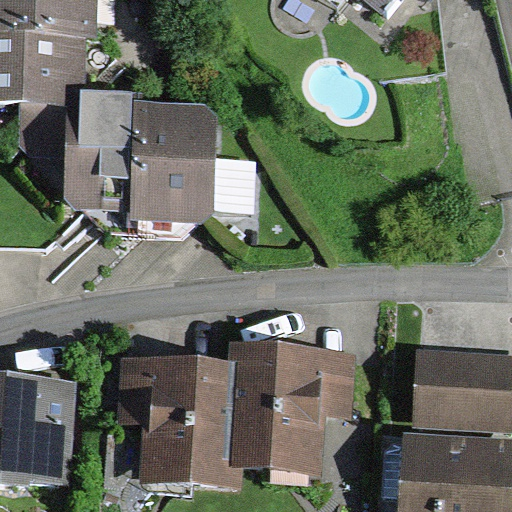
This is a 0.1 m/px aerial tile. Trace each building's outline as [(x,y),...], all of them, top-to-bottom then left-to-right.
[(0,0),(0,42),(82,43),(82,0),(0,0)] [(414,0),(371,0),(400,20),(414,0)] [(0,42),(0,106),(81,108),(82,43),(0,42)] [(77,228),(141,230),(144,122),(80,120),(77,228)] [(141,230),(204,232),(207,124),(144,122),(141,230)] [(347,357),(244,352),(243,370),(237,472),(324,476),(327,411),(344,412),(347,357)] [(511,360),(425,354),(420,426),(511,433),(511,360)] [(243,370),(127,364),(124,418),(157,419),(153,486),(236,490),(237,472),(243,370)] [(74,393),(0,388),(0,485),(69,490),(74,393)] [(511,511),(511,458),(416,450),(410,511),(511,511)]
